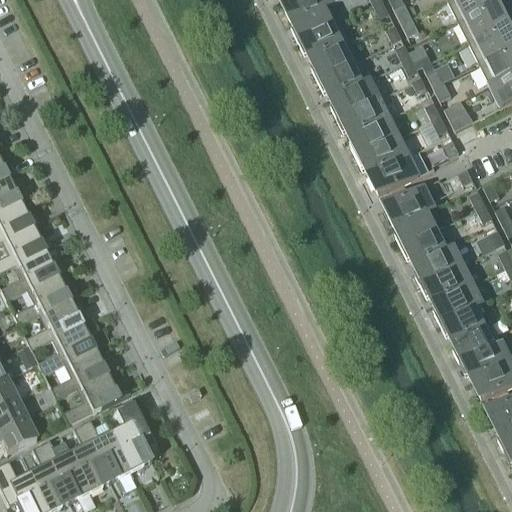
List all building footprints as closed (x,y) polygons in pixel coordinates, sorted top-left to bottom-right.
[(291,28),(331,8),(326,0),(296,0),(281,8),(291,28)] [(367,0),(373,11),(382,6),(378,0),(367,0)] [(457,0),(445,6),(456,28),(495,8),(495,7),(499,6),(495,0),(457,0)] [(495,8),(456,28),(467,49),(506,29),(509,27),(506,20),(499,7),(500,6),(499,5),(499,6),(495,7),(495,8)] [(380,25),(389,20),(382,6),(373,11),(380,25)] [(331,9),(331,8),(291,28),(294,35),(292,36),(298,48),(340,27),(331,9)] [(400,29),(411,23),(405,11),(394,17),(400,29)] [(411,23),(400,29),(408,43),(419,38),(411,23)] [(310,66),(350,46),(340,27),(298,48),(304,60),(306,59),(310,66)] [(506,29),(467,49),(478,71),(511,53),(511,32),(510,28),(511,28),(510,27),(509,27),(506,29)] [(392,50),(402,45),(395,32),(385,36),(392,50)] [(317,87),(359,66),(350,46),(310,66),(314,74),(311,75),(317,87)] [(402,69),(411,64),(404,51),(395,55),(402,69)] [(414,69),(428,62),(422,51),(408,58),(414,69)] [(511,53),(478,71),(488,92),(511,79),(511,53)] [(409,83),(418,78),(411,64),(402,69),(409,83)] [(329,105),(369,85),(359,66),(317,87),(323,99),(326,98),(329,105)] [(432,93),(443,88),(436,74),(425,79),(432,93)] [(511,79),(488,92),(500,114),(511,107),(511,79)] [(418,102),(427,97),(421,84),(412,88),(418,102)] [(336,125),(379,104),(369,85),(329,105),(333,112),(330,113),(336,125)] [(439,107),(450,102),(443,88),(432,93),(439,107)] [(349,143),(389,124),(379,104),(336,125),(342,138),(345,136),(349,143)] [(454,137),(469,130),(457,108),(443,115),(454,137)] [(431,126),(440,122),(433,109),(424,114),(431,126)] [(438,140),(447,136),(440,122),(431,126),(438,140)] [(356,164),(398,143),(389,124),(349,143),(352,151),(350,152),(356,164)] [(408,161),(407,161),(398,143),(356,164),(362,176),(364,175),(368,182),(408,162),(408,161)] [(448,163),(458,158),(452,146),(442,151),(448,163)] [(378,202),(418,182),(408,162),(368,182),(378,202)] [(0,185),(7,182),(13,179),(9,171),(8,171),(8,172),(3,174),(2,172),(2,173),(0,169),(0,185)] [(462,192),(472,187),(466,175),(456,180),(462,192)] [(8,184),(7,182),(0,185),(0,216),(19,206),(20,207),(26,204),(21,195),(20,196),(15,198),(15,197),(14,197),(7,184),(8,184)] [(488,205),(498,200),(491,188),(482,193),(488,205)] [(393,232),(433,212),(423,192),(384,213),(393,232)] [(476,215),(485,211),(479,198),(470,203),(476,215)] [(21,209),(20,207),(19,206),(0,216),(0,248),(0,247),(32,231),(32,232),(38,229),(34,220),(32,221),(33,221),(28,223),(27,222),(26,222),(19,209),(21,209)] [(483,229),(492,225),(485,211),(476,215),(483,229)] [(400,253),(443,231),(434,214),(434,213),(433,212),(393,232),(397,240),(394,241),(400,253)] [(501,230),(511,225),(504,212),(494,216),(501,230)] [(508,244),(511,241),(511,227),(511,225),(501,230),(508,244)] [(33,233),(32,232),(32,231),(0,247),(0,248),(7,261),(0,264),(0,278),(12,273),(12,272),(44,256),(45,257),(51,254),(46,245),(45,246),(40,248),(40,246),(39,247),(32,234),(33,233)] [(453,251),(443,232),(443,231),(400,253),(407,265),(409,264),(413,271),(453,251)] [(495,254),(504,250),(498,237),(489,241),(495,254)] [(420,292),(462,270),(453,251),(413,271),(416,278),(414,280),(420,292)] [(505,273),(511,269),(511,265),(508,257),(511,256),(510,254),(498,260),(505,273)] [(45,258),(45,257),(44,256),(12,272),(12,273),(19,286),(0,295),(0,298),(5,307),(25,297),(24,297),(57,280),(57,281),(63,278),(58,269),(57,270),(53,272),(52,271),(51,271),(44,258),(45,258)] [(432,310),(472,290),(462,270),(420,292),(426,304),(429,302),(432,310)] [(58,283),(57,281),(57,280),(24,297),(25,297),(31,310),(11,320),(17,332),(37,322),(37,321),(69,305),(70,306),(75,303),(71,294),(69,295),(70,295),(65,297),(64,296),(63,296),(57,283),(58,283)] [(475,313),(482,310),(472,290),(432,310),(436,317),(433,318),(439,330),(475,313)] [(70,307),(70,306),(69,305),(37,321),(37,322),(44,335),(23,345),(29,357),(50,347),(49,346),(81,330),(82,331),(88,328),(83,319),(82,319),(82,320),(77,322),(77,320),(76,321),(69,307),(70,307)] [(491,328),(482,310),(475,313),(439,330),(445,342),(448,341),(452,348),(484,332),(484,331),(491,328)] [(459,369),(501,348),(491,328),(484,331),(484,332),(452,348),(455,355),(453,357),(459,369)] [(82,332),(82,331),(81,330),(49,346),(50,347),(56,360),(36,370),(42,381),(62,371),(94,354),(94,355),(100,352),(96,343),(94,344),(95,344),(90,346),(89,345),(88,345),(81,332),(82,332)] [(471,387),(511,367),(510,366),(501,348),(459,369),(465,381),(467,380),(471,387)] [(95,356),(94,355),(94,354),(62,371),(68,384),(48,394),(54,406),(74,396),(74,395),(106,379),(107,380),(113,377),(108,368),(107,368),(107,369),(102,371),(101,370),(94,357),(95,356)] [(481,407),(493,401),(511,391),(511,368),(511,367),(471,387),(481,407)] [(107,381),(107,380),(106,379),(74,395),(74,396),(81,409),(61,419),(67,431),(98,415),(98,416),(120,406),(119,404),(125,402),(120,393),(115,396),(114,394),(113,395),(106,381),(107,381)] [(7,385),(0,388),(0,412),(17,404),(7,385)] [(190,406),(200,401),(197,394),(186,400),(190,406)] [(0,436),(26,423),(17,404),(0,412),(0,436)] [(496,437),(511,429),(511,404),(486,417),(496,437)] [(109,438),(109,439),(129,478),(150,467),(139,446),(147,441),(129,406),(112,415),(121,433),(109,438)] [(26,423),(0,436),(0,449),(5,459),(37,443),(26,423)] [(88,427),(80,431),(109,488),(129,478),(109,439),(109,438),(104,428),(92,434),(88,427)] [(511,429),(496,437),(500,444),(497,446),(503,458),(511,453),(511,429)] [(80,453),(68,459),(88,499),(109,488),(80,431),(71,435),(80,453)] [(47,447),(39,451),(68,509),(88,499),(68,459),(67,458),(68,458),(63,448),(51,454),(47,447)] [(39,474),(27,480),(43,511),(62,511),(68,509),(39,451),(30,456),(39,474)] [(511,453),(503,458),(509,470),(511,468),(511,453)] [(6,468),(0,470),(0,498),(6,511),(7,511),(15,508),(17,511),(43,511),(27,480),(15,486),(6,468)]
